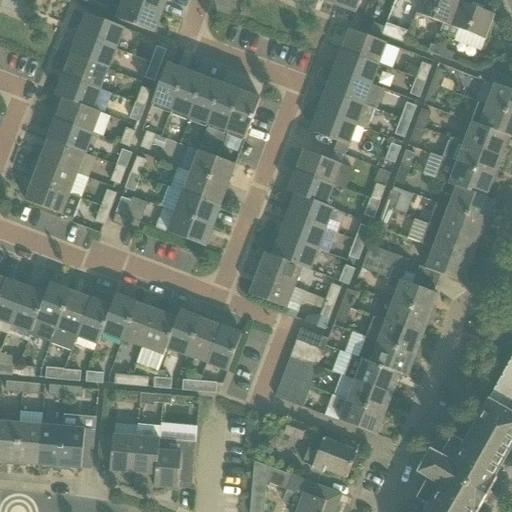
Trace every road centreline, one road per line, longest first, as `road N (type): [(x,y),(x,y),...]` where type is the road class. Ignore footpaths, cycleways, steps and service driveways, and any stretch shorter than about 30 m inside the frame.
road 1 (residential): [(202,0),(185,41),(294,82),(215,302)]
road 2 (residential): [(215,302),(113,259),(92,263),(0,232)]
road 3 (residential): [(414,439),(471,301),(499,274),(511,241)]
road 4 (residential): [(254,406),(273,337),(265,319),(215,302)]
road 5 (residential): [(0,175),(29,99),(23,86),(0,78)]
